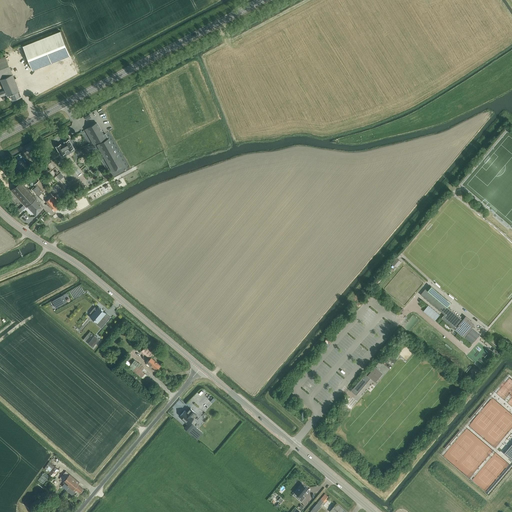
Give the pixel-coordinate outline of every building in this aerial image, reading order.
[(61,32),(23,47),(33,70),(70,56),(61,32)] [(12,100),(21,97),(5,56),(0,58),(0,79),(1,80),(5,90),(0,92),(0,97),(7,94),(7,96),(10,95),(12,100)] [(124,165),(109,139),(108,139),(106,134),(104,135),(97,123),(88,128),(96,143),(99,141),(100,144),(110,163),(108,164),(112,171),(124,165)] [(74,148),(69,139),(64,142),(65,144),(62,145),(61,143),(56,146),(61,155),(62,157),(75,150),(74,148)] [(42,208),(44,206),(21,181),(11,190),(27,207),(27,206),(36,215),(43,209),(42,208)] [(42,192),(46,189),(39,181),(35,184),(42,192)] [(54,211),(59,208),(57,205),(58,204),(52,197),(46,202),(54,211)] [(396,268),(401,262),(396,258),(391,264),(396,268)] [(420,294),(444,314),(441,318),(464,337),(468,331),(474,324),(465,317),(463,320),(461,318),(456,315),(448,308),(450,302),(431,286),(428,290),(425,288),(420,294)] [(63,295),(52,301),(56,308),(67,302),(63,295)] [(94,307),(89,313),(91,315),(90,316),(90,317),(92,315),(98,321),(97,323),(97,324),(101,328),(107,322),(102,318),(106,313),(105,313),(103,311),(101,309),(98,307),(99,307),(98,306),(96,309),(94,307)] [(95,336),(88,343),(93,347),(99,340),(95,336)] [(141,351),(151,360),(150,361),(150,360),(147,364),(152,368),(153,367),(157,370),(160,365),(155,360),(154,360),(153,359),(157,354),(156,354),(158,351),(149,343),(141,351)] [(141,371),(144,368),(135,360),(129,367),(141,378),(145,374),(141,371)] [(373,365),(351,391),(356,395),(370,378),(375,381),(382,372),(373,365)] [(154,384),(146,377),(145,379),(152,386),(154,384)] [(193,419),(192,417),(195,413),(191,408),(187,412),(185,411),(180,415),(183,418),(181,419),(187,424),(184,428),(188,432),(188,431),(193,425),(194,425),(190,422),(193,419)] [(197,429),(193,425),(188,431),(192,435),(193,433),(195,434),(197,431),(196,430),(197,429)] [(53,477),(59,470),(54,466),(49,473),(53,477)] [(66,471),(60,479),(65,483),(69,487),(66,490),(72,495),(76,490),(80,493),(83,489),(78,484),(79,482),(66,471)] [(302,484),(295,492),(301,497),(299,500),(301,502),(305,497),(303,495),(308,488),(302,484)] [(311,511),(310,511),(317,511),(330,497),(325,494),(311,511)] [(330,511),(347,511),(337,503),(329,511),(330,511)]
